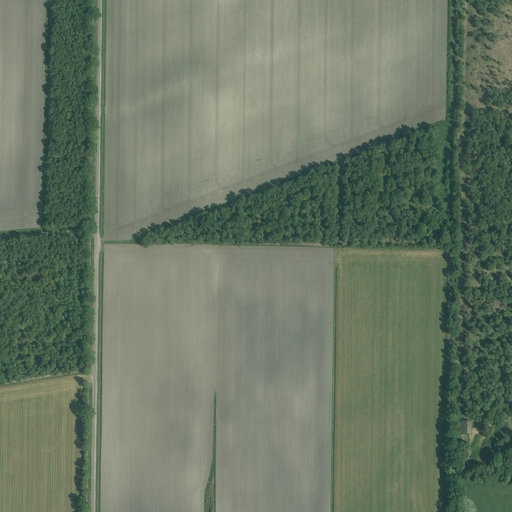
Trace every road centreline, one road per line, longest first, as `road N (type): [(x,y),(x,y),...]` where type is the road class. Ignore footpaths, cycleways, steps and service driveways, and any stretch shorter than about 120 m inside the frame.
road 1 (unclassified): [(93,511),(99,0)]
road 2 (track): [(446,474),(453,0)]
